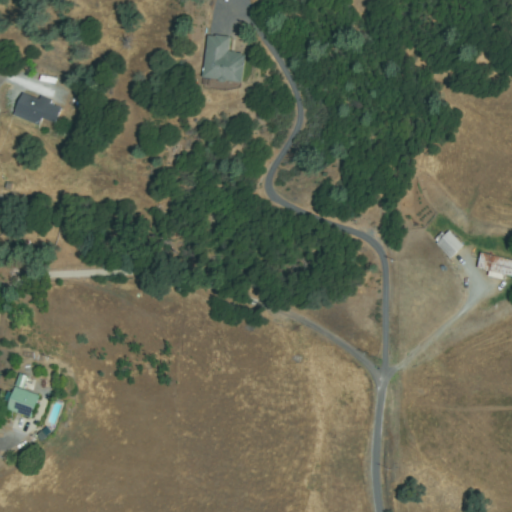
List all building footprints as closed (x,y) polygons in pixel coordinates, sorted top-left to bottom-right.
[(228,40),(226,53),(245,56),(240,83),(203,77),(210,37),(228,40)] [(54,123),(18,114),(22,97),(59,106),(54,123)] [(462,249),(452,257),(438,242),(448,233),(462,249)] [(511,278),(479,270),(483,255),(511,262),(511,278)] [(22,392),(7,387),(12,374),(3,370),(0,378),(0,409),(14,415),(22,392)] [(23,376),(28,378),(25,388),(19,385),(23,376)] [(17,389),(40,396),(33,417),(10,410),(17,389)] [(39,437),(48,428),(52,432),(42,441),(39,437)]
